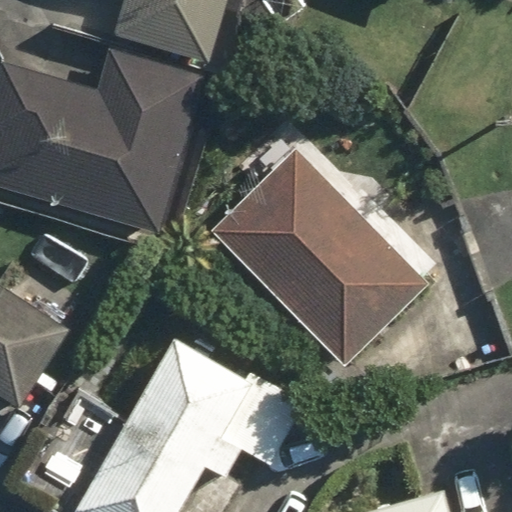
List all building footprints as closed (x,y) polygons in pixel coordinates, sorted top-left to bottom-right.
[(126,0),(117,33),(205,59),(221,0),(126,0)] [(106,49),(91,94),(1,64),(0,66),(0,187),(150,236),(201,80),(106,49)] [(298,150),(209,232),(336,368),(424,286),(298,150)] [(0,401),(25,416),(78,324),(0,279),(0,401)] [(73,511),(177,511),(202,466),(229,480),(240,460),(263,472),(295,413),(165,342),(73,511)] [(444,511),(438,487),(346,511),(444,511)]
